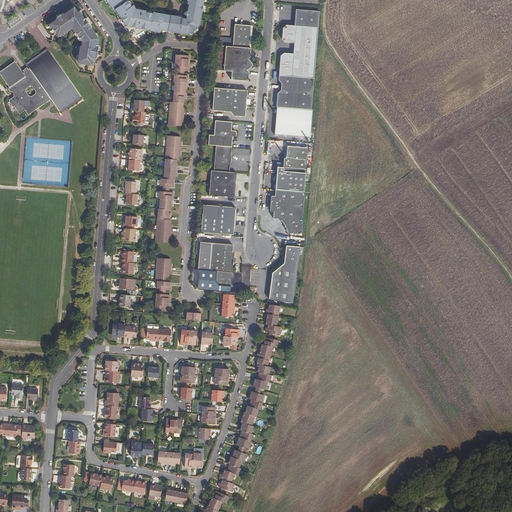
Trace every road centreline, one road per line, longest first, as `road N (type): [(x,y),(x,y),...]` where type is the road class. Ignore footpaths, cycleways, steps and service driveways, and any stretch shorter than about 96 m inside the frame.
road 1 (residential): [(112,90),(94,326),(52,382),(50,418)]
road 2 (residential): [(129,69),(159,46),(202,48),(183,239),(185,291),(193,296)]
road 3 (track): [(511,283),(325,40)]
road 4 (residential): [(266,0),(251,234),(258,248)]
road 5 (residential): [(89,419),(88,461),(204,484)]
road 6 (residential): [(89,419),(99,349),(170,354)]
road 7 (residential): [(246,359),(204,484)]
